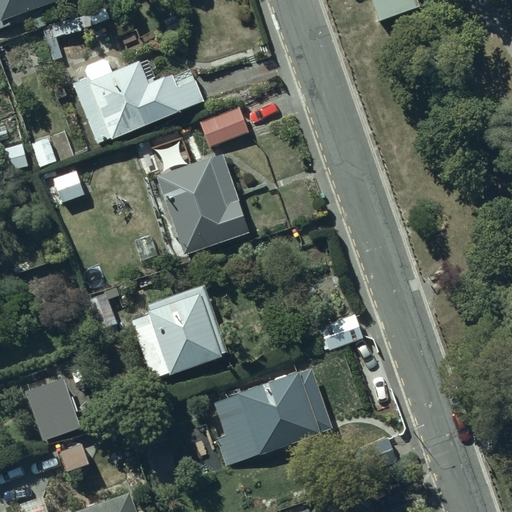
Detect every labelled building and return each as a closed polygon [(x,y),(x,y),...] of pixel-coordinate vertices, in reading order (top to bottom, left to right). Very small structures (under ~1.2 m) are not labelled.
[(0,0),(0,26),(1,28),(67,0),(0,0)] [(417,0),(372,0),(380,20),(420,6),(417,0)] [(50,40),(52,40),(83,31),(79,17),(46,26),(50,40)] [(85,92),(108,138),(198,94),(175,48),(85,92)] [(235,101),(197,111),(204,137),(242,127),(235,101)] [(58,163),(50,137),(31,143),(40,169),(58,163)] [(24,144),(0,149),(0,167),(2,174),(30,167),(24,144)] [(218,154),(155,175),(180,251),(244,229),(218,154)] [(77,171),(54,178),(63,204),(85,197),(77,171)] [(218,356),(200,292),(144,308),(162,372),(218,356)] [(65,378),(26,392),(44,442),(82,429),(65,378)] [(310,379),(217,405),(232,457),(325,431),(310,379)] [(82,443),(60,451),(68,474),(90,466),(82,443)]
